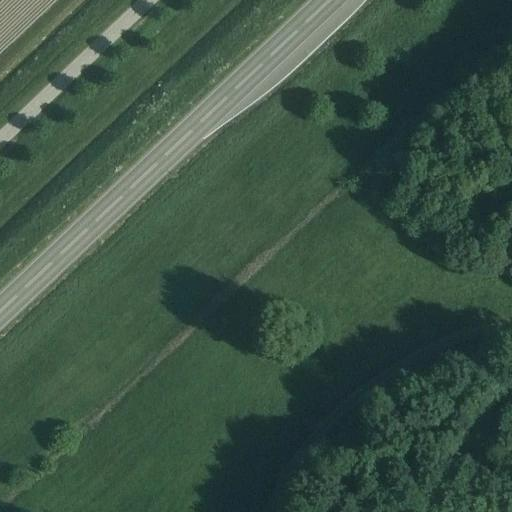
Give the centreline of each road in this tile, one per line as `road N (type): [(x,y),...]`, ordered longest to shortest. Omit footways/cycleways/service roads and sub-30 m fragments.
road 1 (trunk): [(0,302),(322,0)]
road 2 (track): [(511,332),(424,357),(335,414),(297,458),(272,511)]
road 3 (unclassified): [(0,138),(146,0)]
